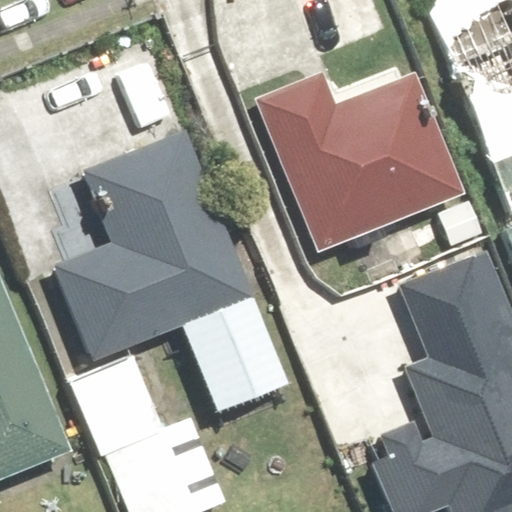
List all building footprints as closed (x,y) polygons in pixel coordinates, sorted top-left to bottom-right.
[(511,0),(425,0),(511,214),(511,0)] [(326,72),(257,98),(316,253),(464,197),(415,69),(336,99),(326,72)] [(251,297),(181,126),(81,167),(113,243),(55,267),(93,362),(251,297)] [(511,511),(511,319),(484,250),(400,285),(429,355),(404,366),(425,417),(371,439),(400,511),(423,511),(443,504),(446,511),(511,511)] [(0,477),(71,446),(0,287),(0,477)] [(193,511),(128,360),(70,385),(125,511),(193,511)]
